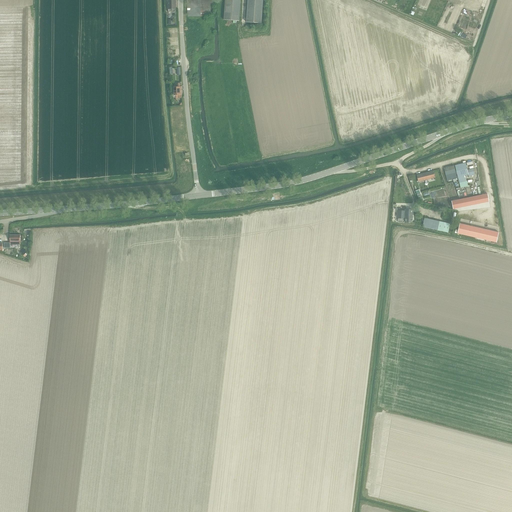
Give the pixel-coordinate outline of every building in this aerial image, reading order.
[(187,0),(187,17),(213,16),(213,0),(187,0)] [(225,0),(224,20),(239,21),(240,0),(225,0)] [(261,23),(262,0),(247,0),(246,22),(261,23)] [(177,87),(173,87),(174,95),(178,95),(178,98),(182,98),(181,95),(181,87),(180,87),(180,83),(177,83),(177,87)] [(465,163),(455,165),(461,188),(467,186),(465,176),(468,175),(468,176),(475,175),(474,169),(467,170),(465,163)] [(447,181),(457,179),(454,166),(444,168),(447,181)] [(418,182),(434,178),(433,171),(416,175),(418,182)] [(487,192),(478,194),(480,202),(480,203),(489,200),(487,192)] [(478,194),(469,196),(471,204),(480,202),(478,194)] [(469,196),(460,198),(462,206),(471,204),(469,196)] [(460,198),(451,201),(453,209),(462,206),(460,198)] [(398,210),(397,218),(399,218),(405,219),(405,211),(398,210)] [(404,222),(412,222),(412,210),(405,210),(405,219),(398,218),(398,222),(404,223),(404,222)] [(450,224),(439,221),(424,218),(422,227),(437,230),(448,233),(450,224)] [(459,223),(457,233),(496,242),(499,232),(459,223)] [(10,235),(10,245),(20,244),(20,235),(10,235)]
